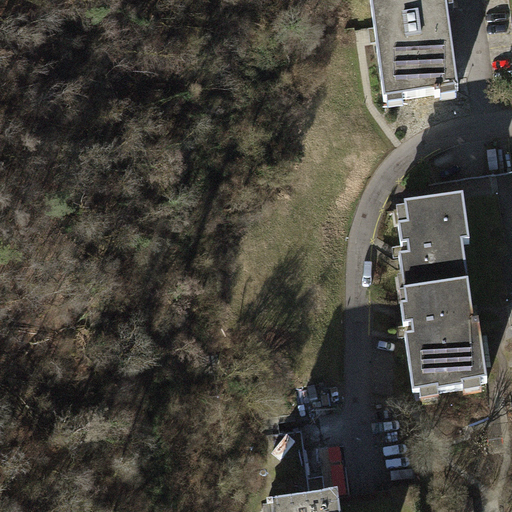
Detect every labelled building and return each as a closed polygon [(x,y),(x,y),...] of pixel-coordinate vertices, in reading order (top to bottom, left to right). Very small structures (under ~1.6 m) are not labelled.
[(458,0),(383,0),(400,107),(472,95),(458,0)] [(511,169),(474,173),(477,197),(485,196),(488,223),(503,221),(505,244),(511,243),(511,169)] [(484,244),(478,200),(418,208),(421,231),(411,232),(419,294),(484,283),(477,245),(484,244)] [(500,383),(484,283),(419,294),(422,309),(415,310),(428,394),(500,383)] [(356,511),(354,501),(287,510),(286,511),(356,511)]
